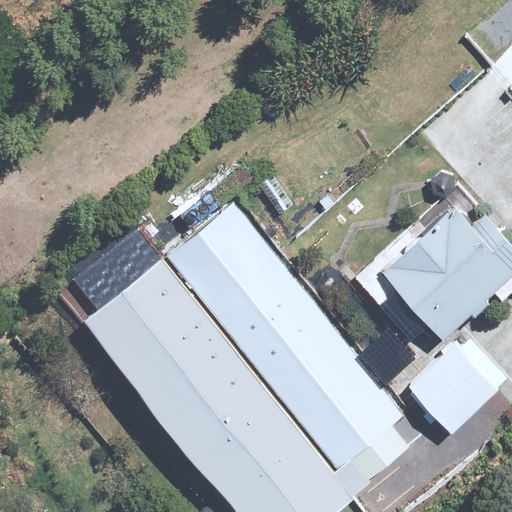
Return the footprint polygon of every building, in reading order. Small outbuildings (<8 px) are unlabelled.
[(428,189),(440,193),(449,184),(446,172),(434,168),(425,177),(428,189)] [(253,182),(274,211),(288,201),(266,172),(253,182)] [(96,302),(262,511),(320,511),(351,487),(333,465),(398,413),(227,198),(96,302)] [(370,265),(430,332),(460,305),(464,310),(478,298),(474,293),(483,285),(492,295),(511,278),(505,272),(511,265),(511,248),(477,209),(463,220),(444,199),(370,265)] [(399,381),(440,427),(488,385),(487,384),(498,374),(463,334),(447,348),(442,343),(399,381)] [(222,511),(214,501),(200,511),(222,511)]
